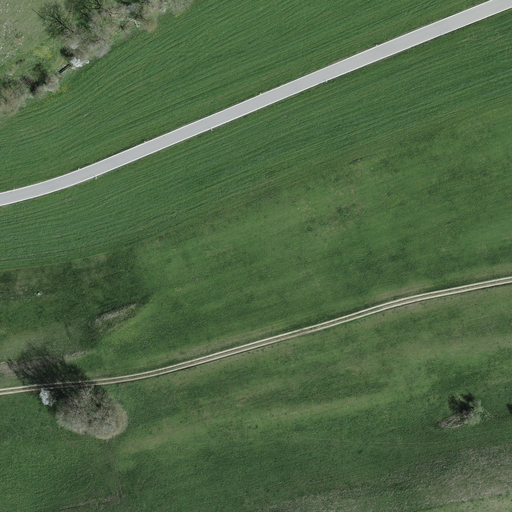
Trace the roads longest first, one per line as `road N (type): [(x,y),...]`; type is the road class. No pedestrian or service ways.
road 1 (tertiary): [(0,201),(91,174),(511,1)]
road 2 (track): [(0,394),(161,373),(421,298),(511,282)]
